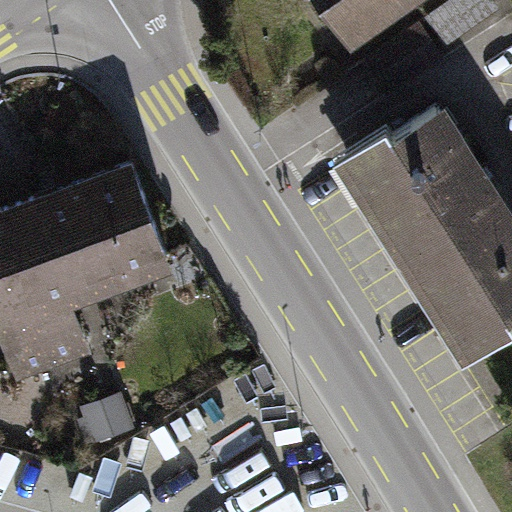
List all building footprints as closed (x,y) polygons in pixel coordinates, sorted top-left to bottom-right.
[(336,0),(353,26),(393,0),(336,0)] [(493,0),(449,0),(432,11),(448,34),(495,2),(493,0)] [(441,49),(420,19),(368,54),(389,84),(441,49)] [(511,201),(443,94),(334,164),(466,363),(511,322),(511,201)] [(131,159),(0,208),(0,308),(21,363),(90,338),(73,291),(168,256),(131,159)]
